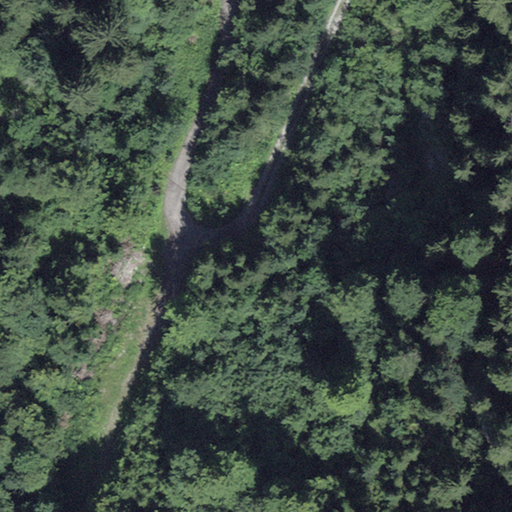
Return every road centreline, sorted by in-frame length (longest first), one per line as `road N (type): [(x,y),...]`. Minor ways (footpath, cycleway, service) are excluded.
road 1 (track): [(355,0),(251,225),(192,237)]
road 2 (track): [(80,511),(104,483),(109,425),(174,295),(192,237)]
road 3 (track): [(192,237),(174,198),(227,0)]
